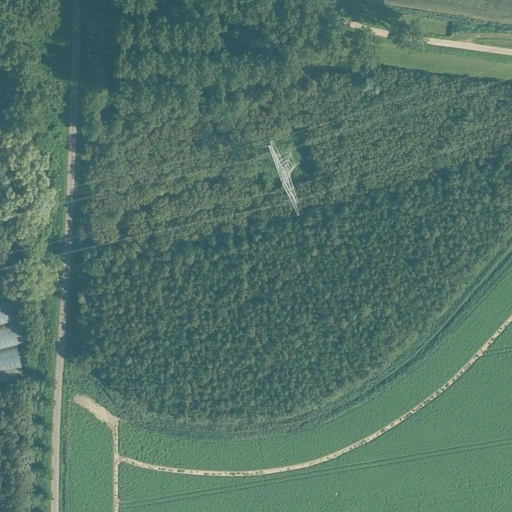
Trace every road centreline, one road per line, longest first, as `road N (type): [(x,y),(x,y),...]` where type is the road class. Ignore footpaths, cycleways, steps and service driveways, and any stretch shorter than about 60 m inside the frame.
road 1 (unclassified): [(55,511),(78,0)]
road 2 (unclassified): [(511,51),(380,32),(305,0)]
